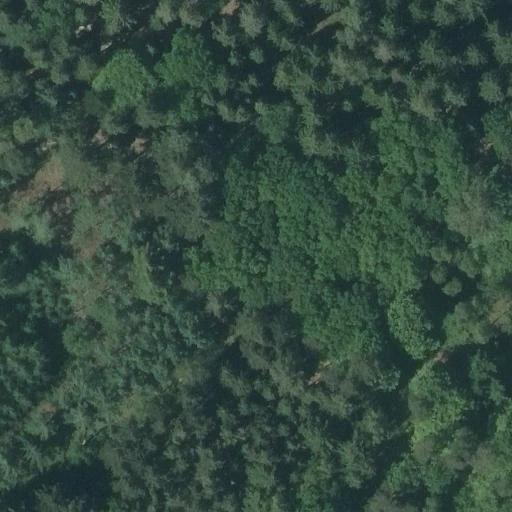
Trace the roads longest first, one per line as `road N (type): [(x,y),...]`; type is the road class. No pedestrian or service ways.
road 1 (track): [(70,0),(269,154),(511,173)]
road 2 (track): [(269,154),(0,139)]
